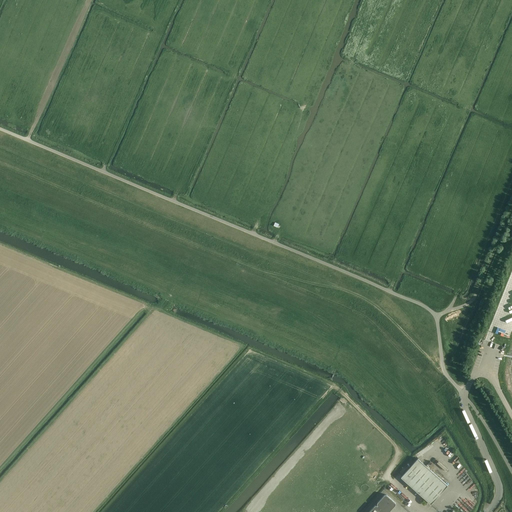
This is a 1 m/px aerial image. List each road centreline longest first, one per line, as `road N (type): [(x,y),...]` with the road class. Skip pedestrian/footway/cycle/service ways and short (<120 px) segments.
road 1 (track): [(435,316),(0,129)]
road 2 (unclassified): [(488,511),(500,491),(464,405),(471,379)]
road 3 (track): [(443,370),(368,299),(331,284)]
road 4 (track): [(435,316),(473,298),(511,211)]
road 5 (track): [(391,482),(383,475),(403,453),(339,390)]
